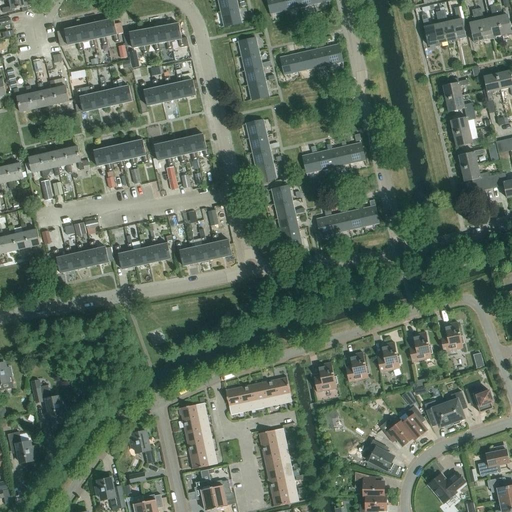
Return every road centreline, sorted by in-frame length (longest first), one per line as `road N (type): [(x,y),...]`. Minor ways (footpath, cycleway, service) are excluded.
road 1 (residential): [(215,378),(460,301),(482,314),(498,355)]
road 2 (residential): [(400,254),(341,0)]
road 3 (residential): [(0,320),(251,271)]
road 4 (residential): [(234,191),(201,38),(168,0)]
road 5 (residential): [(39,214),(234,191)]
road 6 (residential): [(56,511),(115,425),(159,404)]
road 7 (residential): [(511,422),(425,457),(408,482),(406,511)]
road 8 (residential): [(251,271),(400,254)]
